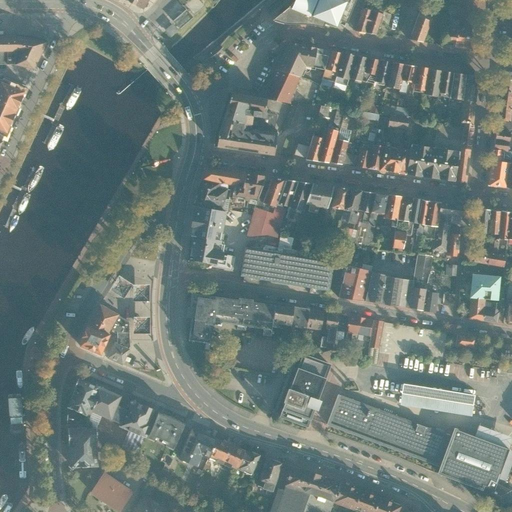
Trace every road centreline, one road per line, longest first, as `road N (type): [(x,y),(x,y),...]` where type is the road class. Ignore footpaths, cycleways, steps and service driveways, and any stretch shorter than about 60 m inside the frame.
road 1 (residential): [(169,277),(511,332)]
road 2 (residential): [(189,101),(235,74),(276,32),(491,65)]
road 3 (residential): [(473,195),(193,154)]
road 4 (tertiary): [(198,397),(235,423),(435,495)]
road 5 (residential): [(178,208),(136,229),(66,350)]
road 6 (residential): [(66,350),(51,413),(54,510)]
road 7 (residential): [(66,350),(179,397),(198,397)]
road 8 (residential): [(473,195),(491,65)]
road 9 (tertiary): [(169,277),(170,349),(198,397)]
